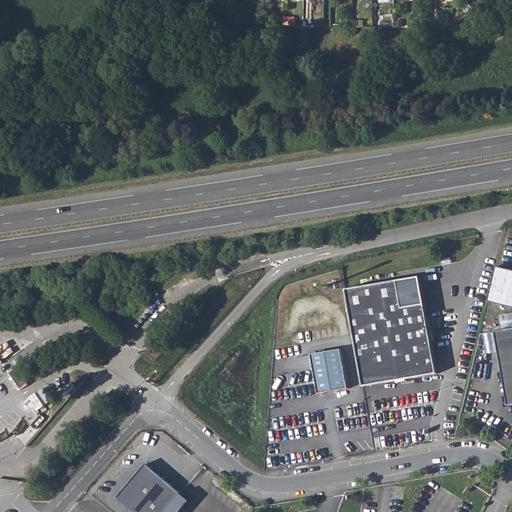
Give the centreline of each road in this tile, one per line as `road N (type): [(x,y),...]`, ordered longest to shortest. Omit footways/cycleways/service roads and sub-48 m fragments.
road 1 (motorway): [(0,249),(511,167)]
road 2 (motorway): [(511,142),(0,223)]
road 3 (residential): [(511,470),(455,451),(284,485),(262,482),(150,410)]
road 4 (residential): [(150,410),(274,272),(302,255)]
road 5 (residential): [(302,255),(511,211)]
road 6 (residential): [(61,504),(150,410)]
